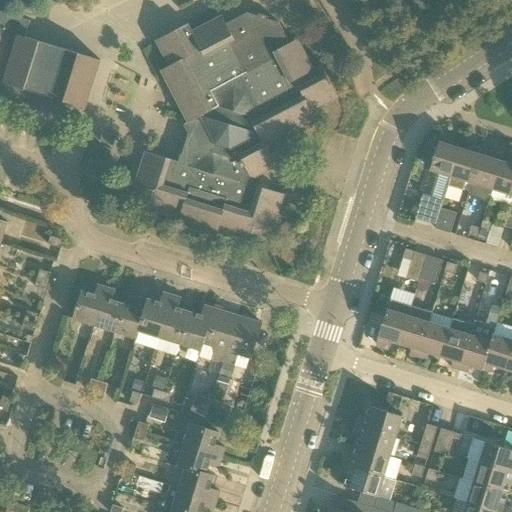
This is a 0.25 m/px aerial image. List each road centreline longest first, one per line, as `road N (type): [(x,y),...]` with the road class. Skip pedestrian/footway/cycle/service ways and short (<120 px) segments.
road 1 (residential): [(334,311),(397,120),(511,37)]
road 2 (residential): [(29,393),(120,419),(98,494),(6,467)]
road 3 (residential): [(334,311),(79,237)]
road 4 (residential): [(322,356),(511,416)]
road 5 (residential): [(29,393),(79,237)]
road 6 (residential): [(273,511),(322,356)]
road 7 (residential): [(79,237),(82,197),(55,174),(0,154)]
